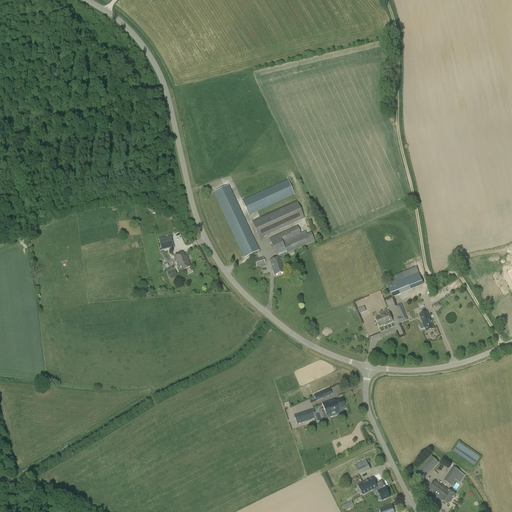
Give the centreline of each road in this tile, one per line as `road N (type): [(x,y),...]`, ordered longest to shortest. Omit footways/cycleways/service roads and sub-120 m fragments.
road 1 (unclassified): [(370,367),(302,339),(233,281),(204,235),(151,57),(118,20),(86,0)]
road 2 (track): [(501,347),(460,279),(426,272),(399,150),(395,39),(384,0)]
road 3 (track): [(0,118),(168,100)]
road 4 (unclassified): [(417,511),(365,400),(370,367)]
road 5 (unclassified): [(370,367),(443,367),(511,342)]
